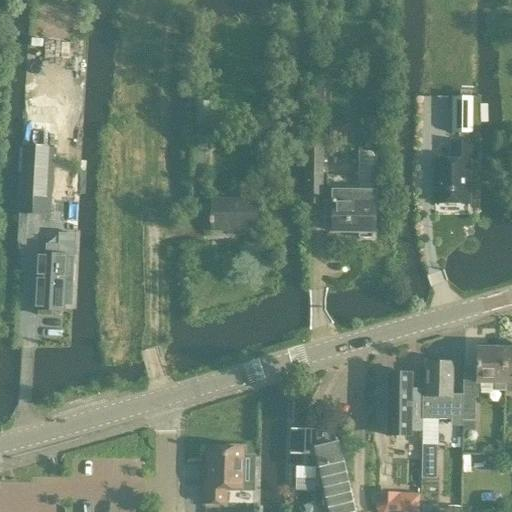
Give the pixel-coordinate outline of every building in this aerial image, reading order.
[(323,108),(323,85),(308,85),(308,108),(323,108)] [(435,160),(434,203),(468,204),(469,162),(475,162),(475,144),(451,144),(451,160),(435,160)] [(24,147),(19,242),(26,242),(27,214),(51,215),(51,202),(46,201),(46,194),(52,194),(53,165),(48,165),(49,148),(24,147)] [(305,147),(305,205),(320,206),(320,147),(305,147)] [(190,150),(189,176),(203,176),(205,176),(205,148),(190,148),(190,150)] [(325,190),(325,219),(332,219),(331,232),(359,233),(359,238),(370,238),(370,233),(377,233),(378,191),(376,191),(377,152),(359,152),(358,191),(332,191),(325,190)] [(255,236),(255,203),(211,202),(211,220),(208,220),(208,225),(211,225),(211,232),(237,233),(237,236),(255,236)] [(39,255),(36,310),(38,310),(38,316),(52,317),(52,311),(62,311),(63,306),(69,306),(71,256),(46,255),(39,255)] [(478,384),(494,384),(494,391),(504,392),(504,384),(505,349),(479,348),(478,384)] [(427,395),(422,395),(422,419),(451,420),(452,363),(427,363),(427,395)] [(389,374),(386,436),(411,437),(412,431),(421,432),(422,419),(422,395),(411,395),(412,375),(389,374)] [(474,421),(475,395),(463,395),(463,421),(463,431),(474,431),(474,421)] [(290,453),(289,466),(319,467),(329,511),(354,511),(342,458),(339,459),(331,422),(317,425),(318,429),(291,428),(290,453)] [(436,467),(437,446),(422,446),(421,466),(436,467)] [(227,504),(227,490),(241,491),(242,449),(209,448),(209,452),(212,452),(212,464),(209,464),(209,470),(212,470),(211,483),(204,483),(203,503),(227,504)] [(376,492),(375,510),(377,511),(399,511),(400,493),(376,492)]
